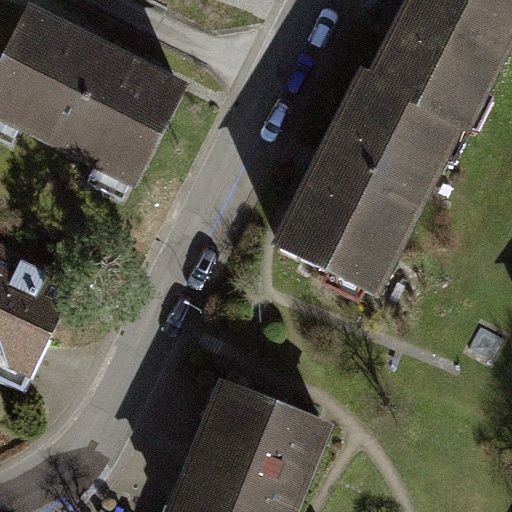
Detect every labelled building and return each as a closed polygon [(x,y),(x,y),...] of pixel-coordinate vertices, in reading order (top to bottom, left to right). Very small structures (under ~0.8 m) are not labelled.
[(511,0),(416,0),(375,84),(457,124),(462,127),(511,24),(511,0)] [(31,11),(0,72),(0,127),(138,197),(191,91),(31,11)] [(373,294),(457,124),(375,84),(364,78),(280,248),(373,294)] [(72,288),(0,255),(0,381),(24,393),(72,288)] [(288,511),(321,427),(223,389),(175,511),(288,511)]
